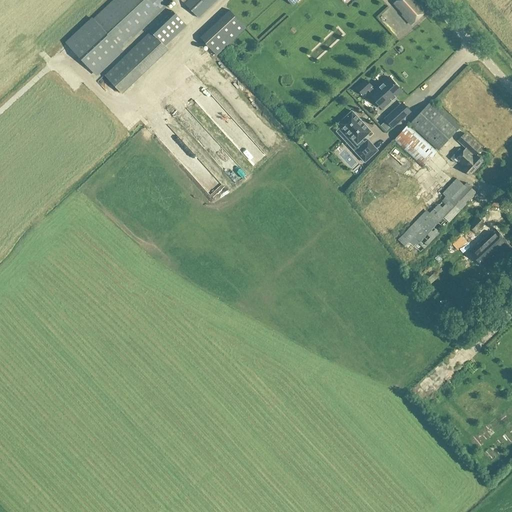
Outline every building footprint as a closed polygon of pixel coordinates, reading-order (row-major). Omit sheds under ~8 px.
[(183,0),(112,0),(68,43),(96,72),(172,0),(180,0),(182,2),(183,0)] [(187,0),(184,3),(195,14),(199,18),(217,0),(187,0)] [(418,0),(396,0),(393,4),(402,14),(401,15),(410,25),(427,9),(418,0)] [(151,32),(165,46),(187,25),(172,10),(151,32)] [(245,27),(229,10),(200,37),(216,54),(245,27)] [(198,55),(209,71),(218,65),(207,49),(198,55)] [(368,95),(381,107),(399,89),(387,76),(372,90),(369,87),(370,86),(364,81),(355,89),(361,95),(366,90),(370,93),(368,95)] [(437,150),(452,136),(459,128),(431,101),(409,124),(437,150)] [(355,151),(365,162),(377,150),(367,139),(364,142),(361,139),(370,131),(351,111),(338,123),(341,126),(336,131),(342,138),(347,133),(360,146),(355,151)] [(394,111),(385,119),(393,127),(402,119),(394,111)] [(422,167),(437,151),(407,125),(392,141),(422,167)] [(464,133),(458,140),(466,148),(462,151),(460,149),(451,158),(456,163),(457,161),(464,167),(462,169),(469,175),(483,160),(477,155),(482,149),(464,133)] [(398,193),(421,168),(408,155),(384,179),(398,193)] [(371,179),(361,190),(376,203),(384,194),(389,200),(395,194),(381,179),(376,184),(371,179)] [(460,211),(447,198),(423,221),(436,234),(460,211)] [(485,224),(477,216),(468,225),(476,233),(485,224)] [(495,228),(469,252),(483,267),(508,243),(495,228)] [(431,254),(420,245),(415,252),(425,261),(431,254)]
